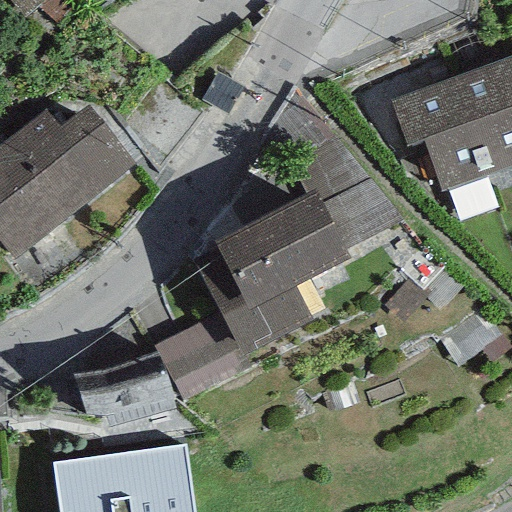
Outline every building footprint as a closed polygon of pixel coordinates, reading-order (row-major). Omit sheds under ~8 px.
[(511,68),(389,112),(407,161),(423,155),(440,201),(511,175),(511,68)] [(219,116),(236,91),(216,78),(200,103),(219,116)] [(294,87),(264,133),(311,211),(316,208),(340,256),(401,226),(294,87)] [(45,121),(0,156),(0,257),(15,276),(135,181),(87,121),(61,141),(45,121)] [(340,256),(316,208),(311,211),(194,269),(218,317),(153,349),(182,406),(251,371),(246,363),(311,330),(297,302),(350,275),(340,256)] [(154,359),(74,384),(90,437),(100,434),(103,443),(173,421),(154,359)] [(193,511),(185,453),(51,475),(56,511),(193,511)]
